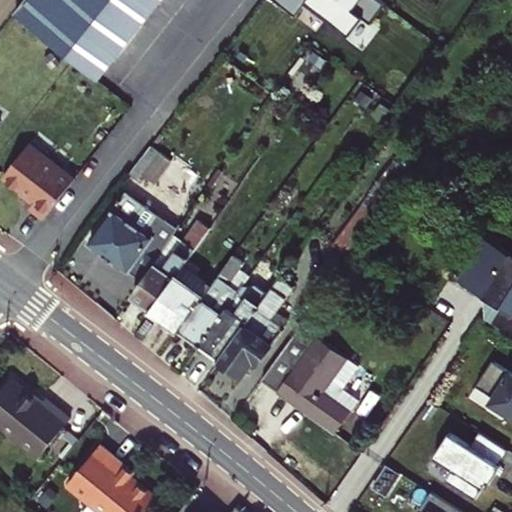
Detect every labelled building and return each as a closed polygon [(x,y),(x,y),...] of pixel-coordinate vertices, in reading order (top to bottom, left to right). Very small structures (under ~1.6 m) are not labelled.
[(31,0),(18,17),(97,80),(160,0),(31,0)] [(274,0),(295,15),(306,0),(345,30),(358,12),(369,21),(385,2),(382,0),(274,0)] [(30,207),(44,219),(75,179),(30,143),(3,177),(22,192),(34,201),(32,204),(30,207)] [(152,189),(173,160),(153,145),(131,174),(152,189)] [(381,179),(398,192),(412,171),(396,159),(381,179)] [(233,198),(241,186),(225,174),(216,187),(233,198)] [(131,269),(167,219),(129,191),(92,240),(131,269)] [(34,201),(22,192),(20,194),(32,204),(34,201)] [(364,235),(382,211),(366,200),(337,240),(354,253),(366,237),(364,235)] [(176,233),(134,294),(154,308),(178,273),(196,248),(214,223),(205,217),(187,241),(176,233)] [(511,252),(489,237),(463,278),(504,304),(492,322),(511,334),(511,252)] [(203,343),(226,311),(215,305),(253,253),(242,244),(206,293),(182,328),(203,343)] [(182,328),(206,293),(178,273),(154,308),(182,328)] [(282,275),(261,302),(223,356),(247,374),(259,360),(263,363),(287,331),(284,325),(274,317),(280,310),(297,286),(282,275)] [(223,356),(261,302),(250,295),(239,311),(230,305),(226,311),(203,343),(223,356)] [(284,325),(290,317),(280,310),(274,317),(284,325)] [(343,388),(359,365),(303,323),(263,378),(292,400),(296,395),(312,407),(308,412),(337,433),(361,400),(343,388)] [(511,371),(495,360),(470,398),(504,420),(508,413),(511,415),(511,371)] [(29,391),(13,376),(0,390),(0,423),(38,456),(71,419),(47,398),(46,400),(43,403),(29,391)] [(46,400),(32,387),(29,391),(43,403),(46,400)] [(308,412),(312,407),(296,395),(292,400),(308,412)] [(470,443),(448,429),(433,454),(452,466),(446,475),(476,494),(486,478),(492,470),(494,471),(500,463),(497,461),(495,460),(505,445),(478,429),(470,443)] [(67,483),(100,511),(145,511),(156,500),(132,478),(135,475),(102,445),(67,483)] [(507,447),(505,445),(495,460),(497,461),(507,447)] [(488,480),(494,471),(492,470),(486,478),(488,480)] [(427,508),(437,493),(434,491),(423,508),(429,511),(431,511),(432,511),(427,508)] [(465,511),(437,493),(427,508),(432,511),(431,511),(465,511)]
